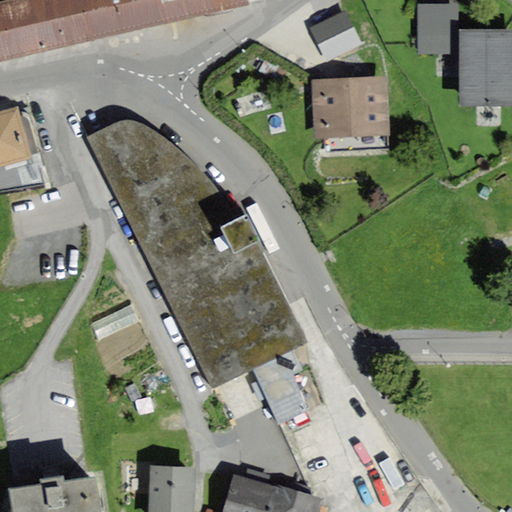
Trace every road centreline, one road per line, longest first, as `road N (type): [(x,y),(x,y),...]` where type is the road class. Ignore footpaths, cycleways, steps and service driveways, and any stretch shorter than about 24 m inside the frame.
road 1 (residential): [(163,98),(204,126),(263,186),(355,350)]
road 2 (residential): [(355,350),(468,508)]
road 3 (residential): [(0,84),(83,73),(163,98)]
road 4 (residential): [(163,98),(293,0)]
road 5 (residential): [(355,350),(511,351)]
